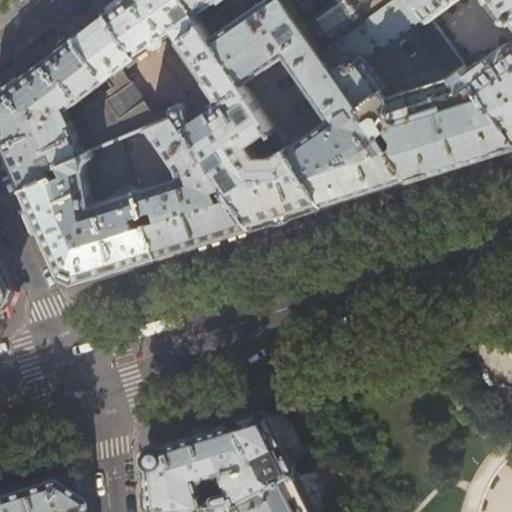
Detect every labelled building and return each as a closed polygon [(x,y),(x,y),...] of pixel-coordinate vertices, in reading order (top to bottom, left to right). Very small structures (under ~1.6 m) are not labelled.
[(0,0),(0,14),(19,0),(0,0)] [(196,13),(187,0),(118,0),(91,21),(74,34),(107,78),(106,78),(111,88),(84,108),(93,127),(101,146),(151,125),(177,115),(176,112),(175,110),(175,107),(176,105),(178,103),(178,102),(177,101),(159,113),(156,114),(154,114),(153,113),(152,113),(151,111),(151,110),(131,81),(131,80),(125,72),(123,72),(122,70),(122,68),(123,67),(123,66),(124,65),(155,44),(155,45),(157,45),(158,45),(159,45),(160,46),(167,41),(167,40),(167,39),(168,38),(168,37),(167,36),(177,29),(183,37),(203,24),(196,13)] [(187,0),(196,13),(215,0),(187,0)] [(304,23),(288,0),(261,0),(219,30),(211,18),(203,24),(243,83),(285,53),(330,116),(287,147),(325,203),(368,190),(411,176),(324,50),(304,23)] [(370,0),(362,7),(356,0),(336,0),(304,23),(324,50),(393,0),(370,0)] [(380,49),(429,14),(419,0),(393,0),(324,50),(411,176),(465,158),(511,143),(511,129),(469,70),(465,63),(450,74),(402,89),(399,80),(385,84),(365,56),(378,47),(380,49)] [(507,44),(506,44),(504,44),(503,45),(469,70),(511,129),(511,0),(419,0),(429,14),(432,18),(456,0),(487,0),(504,21),(506,22),(509,22),(510,22),(511,21),(511,46),(510,45),(507,44)] [(178,103),(176,105),(175,107),(175,110),(176,112),(177,115),(226,184),(232,194),(254,225),(289,214),(325,203),(287,147),(243,83),(203,24),(183,37),(182,39),(181,40),(219,96),(193,113),(189,109),(189,106),(188,104),(187,103),(185,101),(180,101),(178,102),(178,103)] [(107,78),(74,34),(22,73),(0,89),(0,134),(6,147),(23,187),(55,173),(52,166),(58,163),(51,162),(48,155),(58,151),(62,162),(63,161),(94,149),(101,146),(93,127),(79,133),(68,107),(106,78),(107,78)] [(226,184),(177,115),(151,125),(179,174),(139,186),(146,209),(156,207),(159,217),(149,221),(160,255),(203,241),(254,225),(232,194),(219,198),(217,187),(226,184)] [(94,149),(63,161),(66,170),(57,175),(56,173),(55,173),(23,187),(42,231),(62,276),(76,282),(112,270),(160,255),(149,221),(138,224),(135,213),(146,209),(139,186),(99,199),(91,162),(92,159),(93,157),(96,154),(94,149)] [(0,305),(1,305),(8,303),(14,290),(7,273),(0,258),(0,305)] [(150,448),(148,451),(147,453),(147,456),(148,459),(149,478),(151,508),(232,500),(233,500),(240,497),(295,470),(296,470),(295,466),(296,465),(297,464),(297,463),(297,462),(297,461),(292,451),(291,450),(290,450),(289,450),(288,450),(286,450),(284,446),(285,446),(269,412),(268,410),(231,422),(157,445),(154,446),(151,447),(150,448)] [(316,511),(298,475),(295,470),(240,497),(247,511),(316,511)] [(0,511),(76,511),(76,502),(42,481),(4,493),(0,494),(0,511)] [(236,511),(238,507),(233,500),(232,500),(151,508),(151,511),(236,511)]
